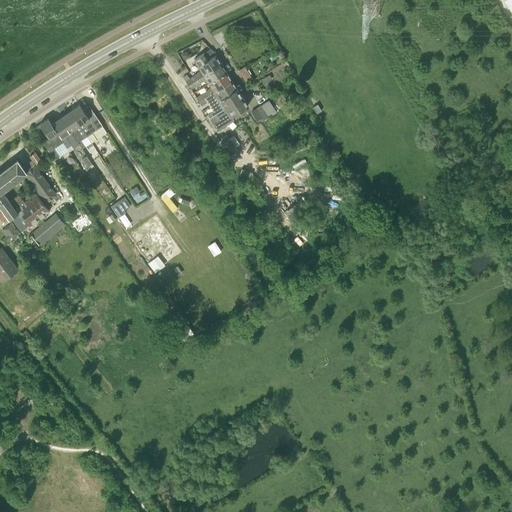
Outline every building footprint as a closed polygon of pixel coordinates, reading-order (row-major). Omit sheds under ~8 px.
[(185,81),(187,85),(220,64),(215,55),(197,67),(200,72),(185,81)] [(205,79),(208,84),(226,72),(220,64),(187,85),(190,89),(205,79)] [(245,65),(240,69),(247,80),(253,76),(245,65)] [(195,97),(198,102),(231,81),(226,72),(208,84),(210,88),(195,97)] [(216,103),(218,100),(236,89),(231,81),(198,102),(201,106),(213,98),(216,103)] [(206,114),(209,118),(242,97),(236,89),(218,100),(221,105),(206,114)] [(242,97),(209,118),(212,123),(217,131),(232,121),(229,117),(247,106),(242,97)] [(91,133),(96,130),(102,126),(89,106),(83,109),(79,104),(70,111),(80,125),(84,123),(91,133)] [(271,115),(268,117),(261,106),(251,112),(257,121),(262,118),(263,121),(265,119),(270,127),(277,123),(271,115)] [(60,117),(78,144),(82,149),(87,145),(76,128),(80,125),(70,111),(60,117)] [(73,148),(78,144),(60,117),(51,123),(61,138),(65,136),(73,148)] [(61,138),(51,123),(48,119),(39,124),(42,129),(36,133),(44,145),(62,172),(65,170),(62,166),(63,166),(52,149),(61,144),(65,150),(67,149),(60,139),(61,138)] [(229,139),(226,135),(221,138),(232,154),(237,151),(234,147),(229,139)] [(25,174),(34,166),(41,161),(34,152),(29,156),(33,162),(30,164),(29,163),(22,168),(16,160),(1,172),(5,178),(7,176),(13,184),(25,174)] [(87,167),(91,164),(86,156),(82,159),(87,167)] [(10,216),(11,217),(22,232),(27,227),(28,228),(50,211),(44,204),(46,202),(56,194),(34,166),(25,174),(38,192),(36,193),(24,202),(18,194),(9,201),(17,211),(10,216)] [(17,211),(9,201),(4,194),(6,193),(4,190),(13,184),(7,176),(5,178),(1,172),(0,171),(0,208),(8,220),(11,217),(10,216),(17,211)] [(161,197),(172,211),(177,208),(169,198),(166,193),(161,197)] [(117,201),(123,210),(130,206),(124,197),(117,201)] [(117,201),(110,206),(118,218),(125,213),(123,210),(117,201)] [(57,211),(31,232),(41,244),(66,223),(57,211)] [(84,214),(73,220),(78,228),(89,223),(84,214)] [(12,239),(19,233),(12,223),(4,230),(12,239)] [(213,256),(220,251),(214,242),(207,246),(213,256)] [(0,278),(2,281),(17,269),(1,248),(0,248),(0,278)] [(149,261),(156,271),(166,263),(159,254),(149,261)]
